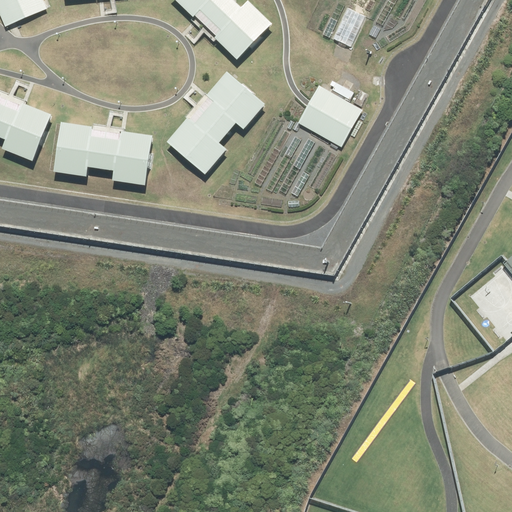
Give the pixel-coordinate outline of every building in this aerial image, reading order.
[(51,9),(47,0),(0,0),(12,27),(51,9)] [(180,0),(197,16),(203,9),(224,28),(217,35),(239,57),(273,22),(251,1),(243,8),(234,0),(180,0)] [(349,8),(334,40),(354,49),(368,17),(349,8)] [(193,119),(174,140),(211,172),(229,151),(222,145),(241,124),(248,131),(269,107),(233,75),(212,98),(220,105),(201,126),(193,119)] [(367,112),(322,86),(311,105),(301,123),(345,149),(367,112)] [(12,150),(39,160),(57,115),(31,105),(27,114),(1,104),(5,95),(0,92),(0,133),(16,140),(12,150)] [(99,128),(65,124),(58,176),(93,180),(95,170),(119,173),(118,184),(151,188),(158,136),(127,132),(126,141),(98,137),(99,128)]
